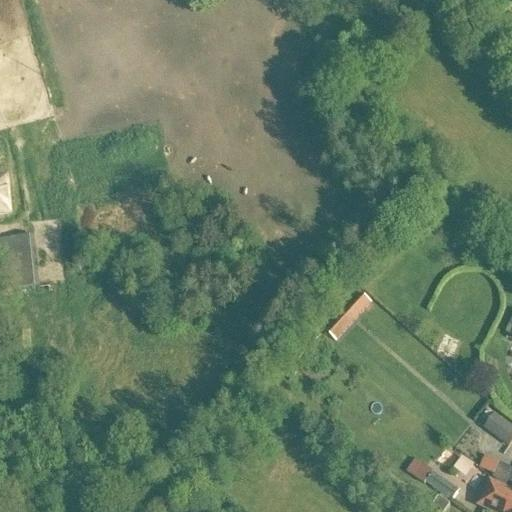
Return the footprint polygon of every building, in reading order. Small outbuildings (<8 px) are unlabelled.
[(5,268),(11,267),(14,292),(39,289),(34,239),(2,242),(5,268)] [(325,333),(336,343),(371,306),(361,295),(325,333)] [(511,428),(494,415),(483,430),(508,449),(511,444),(511,428)] [(451,504),(459,493),(416,461),(406,474),(423,486),(425,484),(451,504)] [(498,486),(509,491),(509,492),(511,493),(511,471),(499,465),(491,482),(498,486)] [(485,511),(511,511),(511,493),(509,492),(489,483),(477,508),(485,511)] [(429,511),(442,511),(446,507),(435,501),(429,511)]
